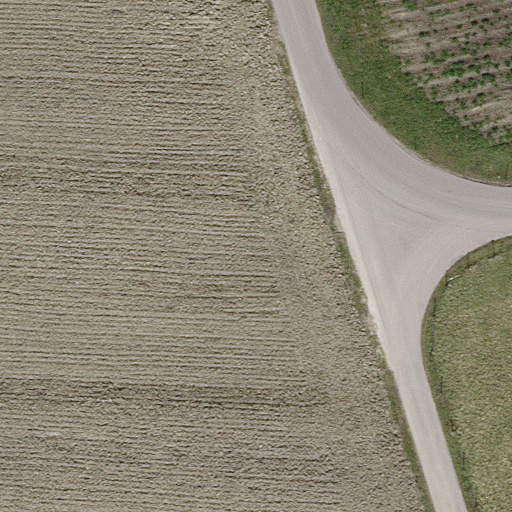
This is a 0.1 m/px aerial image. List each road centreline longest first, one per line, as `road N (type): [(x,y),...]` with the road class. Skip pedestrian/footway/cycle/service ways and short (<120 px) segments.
road 1 (track): [(379,253),(453,511)]
road 2 (unclassified): [(379,253),(293,0)]
road 3 (unclassified): [(297,0),(379,253)]
road 4 (unclassified): [(379,253),(511,222)]
